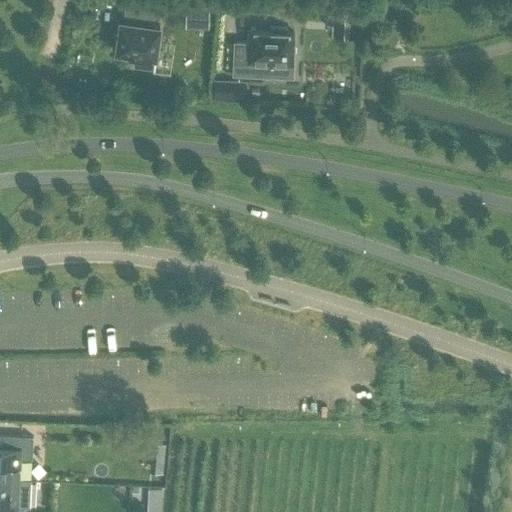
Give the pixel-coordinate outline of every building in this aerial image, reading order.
[(334,0),(333,12),(357,13),(357,2),(334,0)] [(130,6),(128,20),(125,20),(123,34),(119,33),(117,47),(121,47),(121,50),(135,52),(135,54),(138,55),(137,63),(155,65),(157,54),(160,55),(164,24),(157,24),(159,10),(130,6)] [(208,26),(208,6),(197,6),(186,6),(186,16),(186,26),(208,26)] [(236,40),(235,73),(251,73),(251,61),(295,63),(296,30),(289,30),(289,25),(272,25),(272,29),(251,28),(250,41),(236,40)] [(230,96),(230,84),(215,83),(214,95),(230,96)] [(0,475),(19,477),(20,458),(32,459),(33,436),(0,434),(0,475)] [(148,446),(147,472),(164,472),(165,446),(148,446)] [(19,477),(0,475),(0,511),(23,511),(24,505),(17,505),(19,477)] [(146,507),(160,510),(164,487),(150,484),(146,507)]
